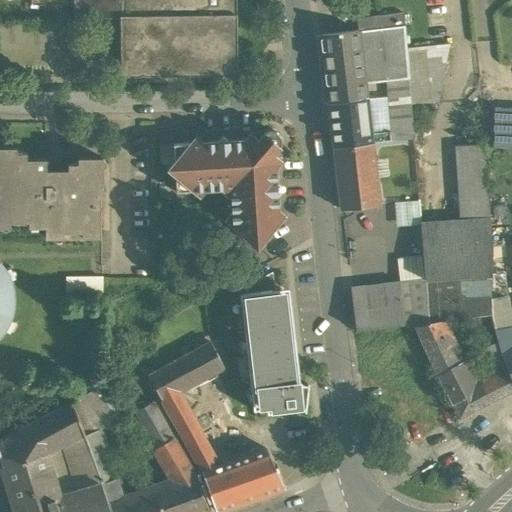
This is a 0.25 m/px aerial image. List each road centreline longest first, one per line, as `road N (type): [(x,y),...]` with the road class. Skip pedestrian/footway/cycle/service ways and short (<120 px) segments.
road 1 (tertiary): [(348,489),(309,100)]
road 2 (residential): [(309,100),(42,107),(0,100)]
